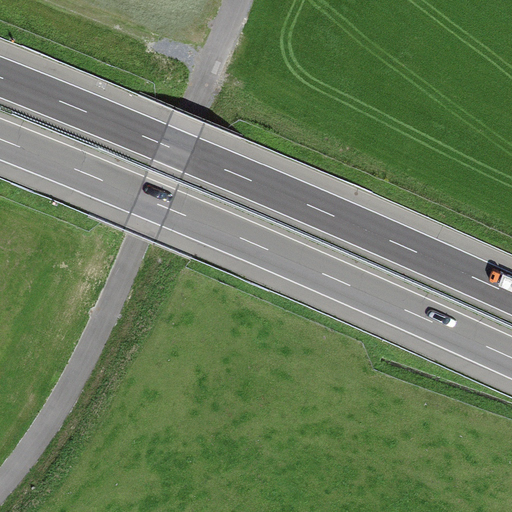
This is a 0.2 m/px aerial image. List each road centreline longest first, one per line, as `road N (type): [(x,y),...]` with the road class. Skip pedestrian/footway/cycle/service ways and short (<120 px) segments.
road 1 (motorway): [(0,140),(511,359)]
road 2 (motorway): [(511,294),(0,77)]
road 3 (residential): [(0,487),(76,380),(240,0)]
road 4 (track): [(214,62),(45,0)]
